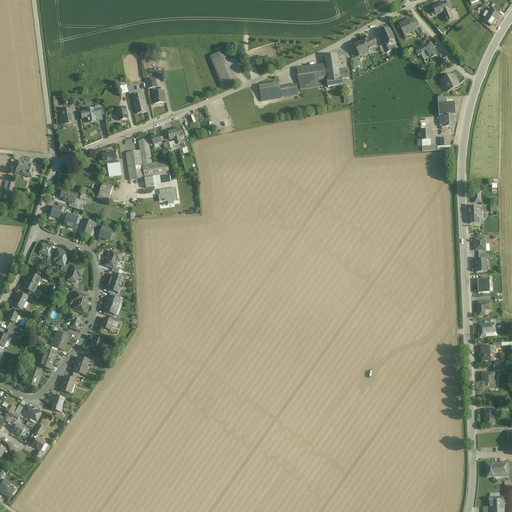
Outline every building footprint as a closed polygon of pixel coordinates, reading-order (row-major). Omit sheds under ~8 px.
[(445,2),(432,8),(436,15),(443,12),(446,20),(446,21),(446,20),(447,22),(453,20),(445,2)] [(490,10),(484,21),(492,26),(498,15),(490,10)] [(411,20),(400,25),(404,35),(415,30),(411,20)] [(446,32),(440,26),(437,29),(442,35),(446,32)] [(389,30),(382,33),(383,35),(381,36),(385,44),(386,46),(388,45),(391,44),(390,41),(394,40),(392,36),(391,33),(390,33),(389,30)] [(452,41),(447,36),(444,39),(448,44),(452,41)] [(372,38),(363,42),(368,52),(377,48),(372,38)] [(368,52),(363,42),(354,46),(359,56),(368,52)] [(437,56),(430,43),(418,50),(420,55),(425,53),(429,60),(437,56)] [(391,51),(388,45),(386,46),(385,44),(382,46),(386,54),(391,51)] [(234,82),(222,53),(210,58),(222,87),(234,82)] [(337,55),(324,57),(326,64),(328,78),(328,81),(340,79),(340,73),(337,55)] [(362,65),(358,57),(352,60),(356,68),(362,65)] [(326,64),(297,69),(300,91),(325,87),(324,78),(326,78),(328,78),(326,64)] [(454,75),(447,79),(446,78),(441,80),(445,88),(447,93),(456,88),(455,87),(459,85),(454,75)] [(340,79),(328,81),(328,78),(326,78),(328,88),(343,86),(342,80),(341,79),(340,79)] [(153,80),(146,82),(147,90),(155,88),(153,80)] [(279,83),(259,86),(261,101),(281,98),(280,88),(279,83)] [(297,85),(280,88),(281,98),(298,95),(297,85)] [(164,91),(153,93),(154,104),(165,103),(164,91)] [(144,96),(133,98),(136,115),(147,112),(144,96)] [(446,104),(438,104),(439,116),(443,116),(453,115),(455,115),(455,103),(446,104)] [(99,107),(95,108),(95,109),(87,111),(88,112),(83,113),(83,115),(82,115),(83,120),(89,119),(89,120),(88,120),(88,122),(89,122),(90,123),(95,122),(94,117),(101,115),(100,110),(99,107)] [(126,108),(117,110),(119,121),(121,121),(122,122),(123,121),(128,119),(126,108)] [(62,115),(61,115),(61,119),(63,118),(64,122),(65,122),(66,125),(70,124),(70,123),(73,123),(72,113),(62,115)] [(453,115),(443,116),(444,127),(454,126),(453,115)] [(177,138),(180,138),(183,137),(181,129),(175,131),(177,138)] [(430,130),(421,131),(421,140),(421,141),(422,141),(430,140),(430,130)] [(177,138),(175,131),(168,133),(170,141),(174,140),(174,142),(176,146),(179,145),(177,138)] [(159,136),(151,138),(153,146),(161,144),(159,136)] [(148,139),(138,142),(140,151),(142,165),(142,166),(152,164),(149,144),(148,139)] [(116,151),(101,153),(102,162),(101,162),(102,166),(107,165),(118,164),(116,151)] [(140,151),(126,154),(130,181),(144,179),(142,166),(142,165),(140,151)] [(36,166),(20,161),(17,171),(21,173),(20,174),(32,178),(36,166)] [(152,164),(142,166),(144,179),(145,179),(169,175),(167,162),(152,164)] [(120,163),(118,164),(107,165),(109,178),(122,176),(120,163)] [(169,175),(145,179),(146,189),(171,185),(169,175)] [(113,187),(103,183),(98,196),(109,199),(113,187)] [(176,188),(159,191),(160,196),(158,196),(159,203),(168,202),(168,206),(174,205),(174,202),(178,202),(176,188)] [(77,196),(62,191),(59,198),(63,200),(63,201),(70,203),(74,205),(74,204),(77,196)] [(497,216),(497,206),(489,206),(489,212),(491,212),(491,216),(497,216)] [(62,210),(53,207),(50,216),(58,219),(62,210)] [(479,207),(468,208),(468,216),(479,215),(479,207)] [(69,228),(73,215),(68,214),(65,221),(63,226),(69,228)] [(73,215),(69,228),(74,229),(75,224),(78,217),(73,215)] [(479,215),(468,216),(469,225),(480,224),(479,215)] [(93,223),(83,220),(82,225),(80,231),(89,234),(91,229),(93,224),(93,223)] [(103,227),(102,227),(99,237),(109,240),(112,230),(103,227)] [(485,239),(474,240),(475,251),(478,251),(485,251),(485,250),(486,250),(485,250),(485,239)] [(51,248),(41,245),(38,254),(48,257),(49,254),(51,248)] [(68,254),(57,250),(54,258),(57,259),(55,265),(62,267),(64,267),(64,265),(68,254)] [(122,255),(110,251),(105,266),(113,269),(114,269),(116,261),(117,262),(117,261),(119,262),(122,255)] [(479,261),(475,261),(476,273),(482,273),(481,270),(486,270),(486,261),(479,261)] [(83,270),(72,266),(67,281),(75,284),(78,275),(81,276),(83,270)] [(36,277),(29,274),(26,281),(37,287),(40,280),(40,279),(36,277)] [(117,276),(112,275),(107,290),(115,293),(118,294),(120,288),(122,288),(123,287),(120,286),(123,279),(123,278),(117,276)] [(37,287),(26,281),(22,288),(29,292),(33,294),(34,293),(37,287)] [(481,281),(478,281),(479,293),(489,293),(488,281),(481,281)] [(82,294),(76,292),(76,293),(74,298),(77,299),(74,308),(83,312),(89,297),(82,294)] [(19,294),(13,306),(21,310),(27,298),(19,294)] [(109,297),(106,304),(117,308),(120,301),(119,300),(109,297)] [(491,303),(478,303),(478,317),(484,317),(483,311),(491,310),(491,303)] [(117,308),(106,304),(103,312),(104,312),(114,315),(115,315),(117,308)] [(18,316),(10,312),(6,320),(10,322),(14,324),(18,316)] [(81,317),(70,314),(68,319),(73,321),(70,329),(77,331),(81,317)] [(109,320),(103,318),(100,328),(110,331),(113,322),(109,320)] [(14,324),(10,322),(7,330),(9,331),(14,333),(17,326),(14,324)] [(494,324),(479,326),(480,338),(485,338),(485,333),(495,333),(494,324)] [(14,333),(9,331),(6,336),(8,338),(12,340),(15,334),(14,333)] [(69,336),(58,332),(57,333),(55,340),(66,344),(69,336)] [(0,333),(0,346),(3,348),(8,338),(6,336),(0,333)] [(94,338),(90,351),(98,354),(100,347),(103,348),(105,342),(94,338)] [(66,344),(55,340),(52,347),(64,352),(66,344)] [(492,348),(481,349),(482,362),(493,362),(493,352),(495,352),(495,348),(492,348)] [(49,353),(45,352),(43,357),(44,357),(42,362),(40,366),(50,370),(54,358),(53,358),(54,356),(55,356),(55,355),(49,353)] [(85,360),(78,358),(74,369),(75,370),(75,372),(74,371),(73,372),(79,374),(84,376),(86,371),(85,370),(86,365),(87,366),(89,361),(85,360)] [(35,372),(31,370),(29,375),(30,375),(28,380),(27,380),(26,385),(36,388),(41,374),(40,373),(35,372)] [(495,373),(483,374),(483,379),(484,379),(485,389),(494,388),(494,378),(495,378),(495,373)] [(72,379),(65,377),(60,390),(70,394),(71,393),(69,393),(72,385),(74,385),(73,384),(75,380),(72,379)] [(64,399),(52,395),(50,401),(53,402),(51,410),(60,413),(60,412),(59,412),(60,407),(61,407),(64,399)] [(41,414),(26,406),(21,414),(30,419),(31,418),(37,421),(41,414)] [(9,417),(12,418),(14,414),(16,412),(11,409),(7,416),(9,417)] [(494,410),(484,410),(485,424),(495,424),(495,418),(492,418),(492,413),(494,413),(494,410)] [(25,429),(17,425),(13,432),(20,436),(25,429)] [(48,446),(37,439),(32,446),(40,451),(43,452),(48,446)] [(501,465),(493,465),(487,465),(487,478),(494,478),(494,476),(506,475),(506,470),(508,470),(508,463),(501,463),(501,465)] [(10,485),(4,481),(0,486),(0,491),(1,492),(1,493),(9,499),(12,495),(11,494),(14,490),(9,486),(10,485)] [(490,507),(484,508),(483,511),(504,511),(504,507),(507,507),(507,501),(504,501),(503,498),(489,498),(489,503),(490,503),(490,507)]
